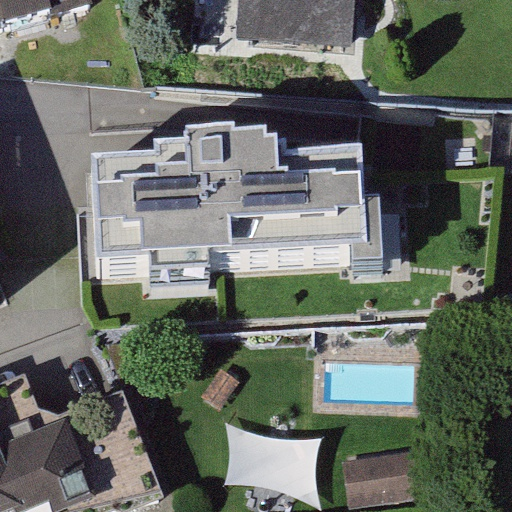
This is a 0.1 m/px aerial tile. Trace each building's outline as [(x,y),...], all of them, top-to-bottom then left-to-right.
[(103,0),(0,0),(0,46),(108,18),(103,0)] [(363,0),(259,0),(255,48),(357,58),(363,0)] [(106,327),(388,312),(380,155),(98,170),(106,327)] [(0,281),(0,331),(16,326),(0,281)] [(27,511),(0,436),(0,511),(27,511)] [(234,444),(233,502),(322,503),(324,446),(234,444)] [(437,463),(359,471),(363,511),(387,511),(441,506),(437,463)]
